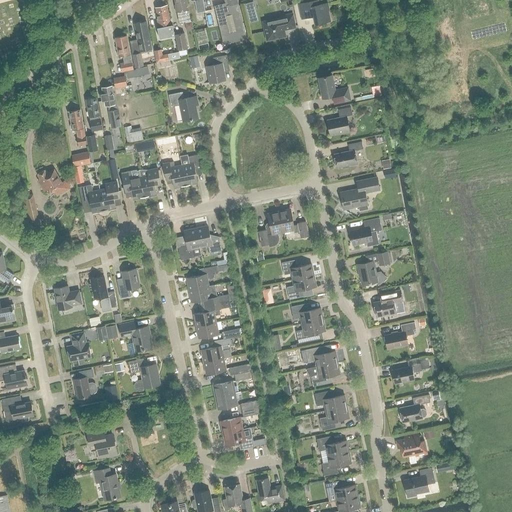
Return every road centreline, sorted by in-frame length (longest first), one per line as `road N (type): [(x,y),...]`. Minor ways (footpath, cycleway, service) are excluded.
road 1 (residential): [(387,511),(361,329),(341,299),(317,188)]
road 2 (residential): [(196,457),(145,226)]
road 3 (residential): [(52,417),(27,288),(37,259)]
road 4 (residential): [(0,94),(125,0)]
road 5 (residential): [(250,87),(302,115),(317,188)]
road 6 (residential): [(227,204),(215,141),(250,87)]
